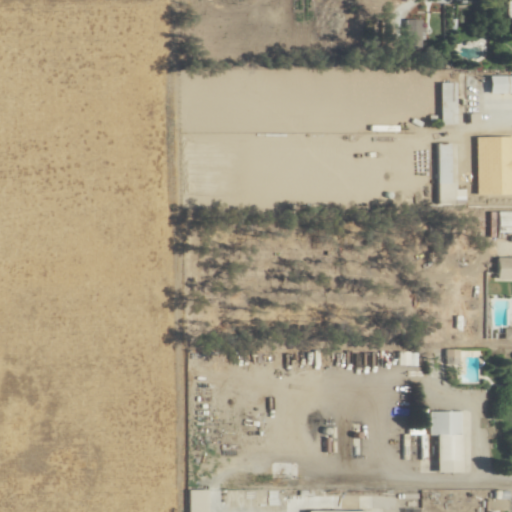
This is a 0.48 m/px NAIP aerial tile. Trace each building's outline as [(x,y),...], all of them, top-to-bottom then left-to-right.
[(511,0),(503,0),(504,18),(511,18),(511,0)] [(450,82),(437,82),(436,97),(449,98),(450,82)] [(448,142),(431,143),(431,160),(432,203),(458,203),(458,188),(449,188),(448,142)] [(511,232),(511,211),(492,211),(491,232),(511,232)] [(511,257),(490,257),(490,280),(511,280),(511,257)] [(499,338),(511,338),(511,327),(499,328),(499,338)] [(455,411),(425,411),(425,426),(434,426),(434,418),(455,418),(455,411)] [(202,489),(185,489),(185,501),(202,502),(202,489)]
